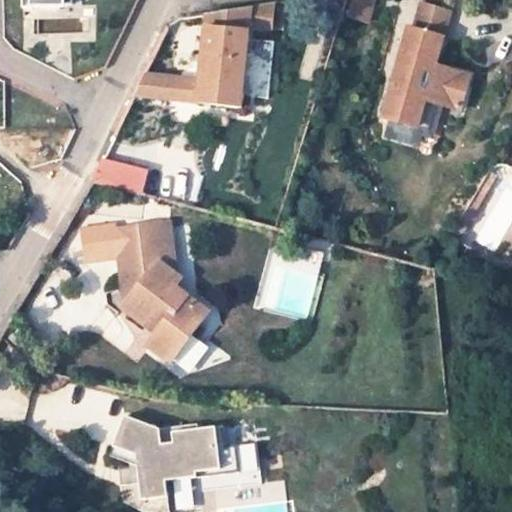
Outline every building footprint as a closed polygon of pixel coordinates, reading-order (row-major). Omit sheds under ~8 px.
[(22,0),(22,8),(38,8),(38,5),(73,5),(72,0),(22,0)] [(208,11),(200,76),(197,104),(236,108),(245,109),(247,88),(253,27),(276,27),(277,1),(208,11)] [(418,4),(409,30),(442,41),(451,15),(418,4)] [(442,41),(409,30),(380,118),(414,130),(422,103),(456,114),(468,80),(434,68),(442,41)] [(197,104),(200,76),(146,71),(133,97),(197,104)] [(93,181),(143,194),(148,171),(103,158),(97,171),(93,181)] [(174,224),(116,228),(119,274),(134,287),(119,305),(137,322),(144,315),(159,328),(146,341),(166,359),(209,311),(177,282),(182,276),(163,259),(177,245),(174,224)] [(196,484),(263,478),(260,442),(227,445),(224,418),(121,427),(123,459),(144,457),(148,511),(154,511),(198,508),(196,484)]
